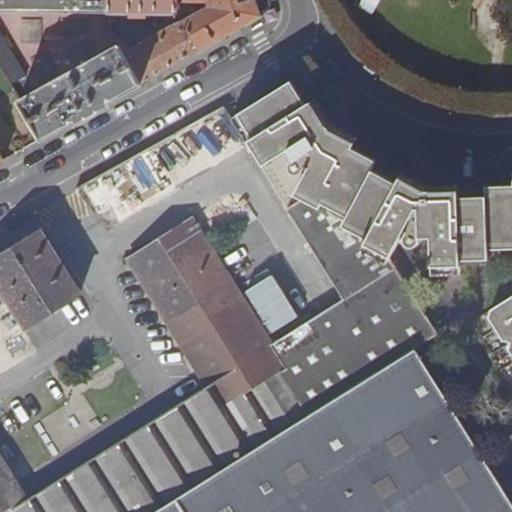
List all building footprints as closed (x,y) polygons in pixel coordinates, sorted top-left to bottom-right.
[(0,9),(110,11),(109,0),(0,0),(0,66),(9,83),(24,74),(0,32),(0,9)] [(177,1),(177,0),(109,0),(110,11),(130,11),(131,17),(145,17),(145,25),(155,25),(155,15),(159,11),(177,12),(177,1)] [(182,20),(199,50),(261,15),(254,0),(177,0),(177,1),(208,1),(207,7),(182,20)] [(124,56),(139,83),(199,50),(182,20),(177,23),(178,27),(124,56)] [(19,100),(41,137),(139,83),(124,56),(122,52),(119,45),(19,100)] [(427,196),(428,192),(402,178),(399,184),(374,170),(379,161),(355,148),(358,143),(330,127),(314,102),(309,104),(295,80),(285,86),(234,118),(290,208),(341,177),(373,229),(427,196)] [(407,285),(373,229),(341,177),(290,208),(346,300),(272,347),(193,221),(130,261),(209,388),(28,500),(0,455),(0,511),(157,511),(412,352),(439,336),(407,285)] [(431,194),(428,192),(427,196),(373,229),(407,285),(433,268),(461,268),(461,263),(489,261),(489,252),(511,250),(511,297),(485,315),(511,357),(511,185),(487,187),(487,197),(459,198),(458,192),(431,194)] [(41,233),(0,258),(0,284),(28,329),(80,295),(41,233)] [(272,336),(297,321),(270,278),(245,294),(272,336)] [(511,511),(511,506),(412,352),(157,511),(511,511)]
